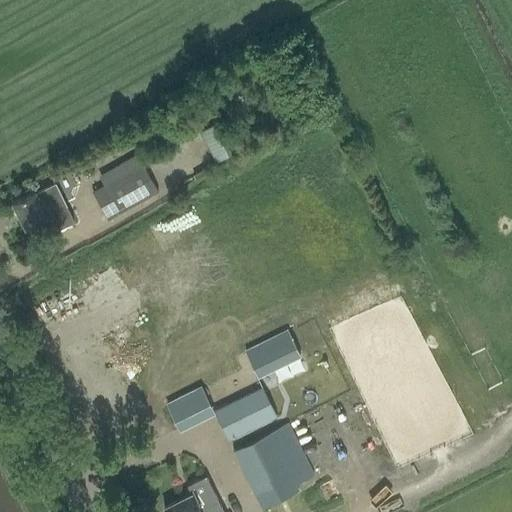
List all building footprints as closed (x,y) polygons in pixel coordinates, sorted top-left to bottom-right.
[(224,117),(199,131),(216,161),(241,148),(224,117)] [(162,121),(152,134),(164,143),(174,130),(162,121)] [(104,187),(93,193),(109,220),(158,192),(137,155),(98,176),(104,187)] [(54,232),(74,222),(55,184),(36,193),(35,192),(13,203),(26,231),(48,220),(54,232)] [(254,327),(272,367),(291,359),(273,318),(254,327)] [(229,440),(276,416),(263,389),(215,413),(229,440)] [(288,424),(234,451),(263,508),(298,490),(296,485),(314,476),(288,424)] [(223,511),(206,477),(187,486),(191,494),(164,508),(166,511),(223,511)]
